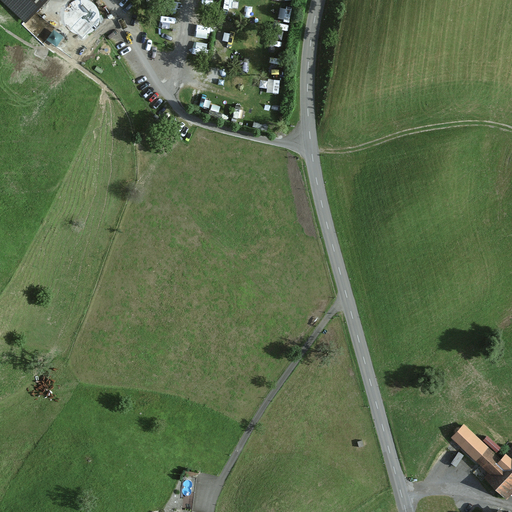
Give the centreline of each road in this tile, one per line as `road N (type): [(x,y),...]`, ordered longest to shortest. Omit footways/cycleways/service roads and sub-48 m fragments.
road 1 (tertiary): [(311,149),(406,511)]
road 2 (unclassified): [(311,149),(188,116),(107,0)]
road 3 (track): [(511,129),(468,122),(349,149),(311,149)]
road 4 (tertiary): [(318,0),(308,68),(311,149)]
